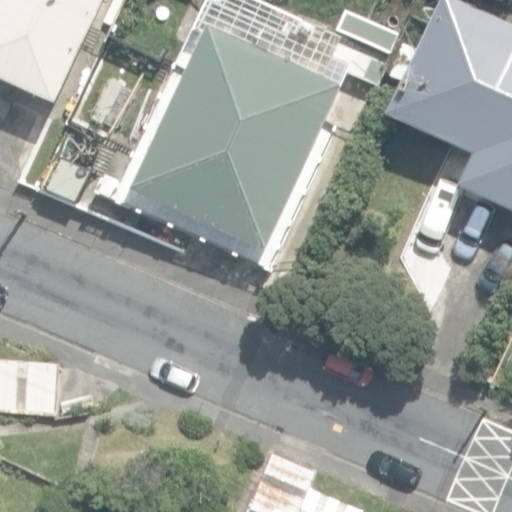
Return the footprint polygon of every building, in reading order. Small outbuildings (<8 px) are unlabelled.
[(0,0),(0,75),(63,103),(108,0),(0,0)] [(136,186),(274,249),(348,89),(310,72),(330,30),(264,0),(211,0),(197,31),(206,35),(136,186)] [(465,187),(511,208),(511,24),(460,0),(446,0),(393,114),(480,155),(465,187)] [(329,62),(368,80),(391,29),(351,11),(329,62)] [(0,411),(60,416),(64,366),(0,360),(0,411)] [(249,511),(304,511),(322,471),(275,451),(249,511)]
